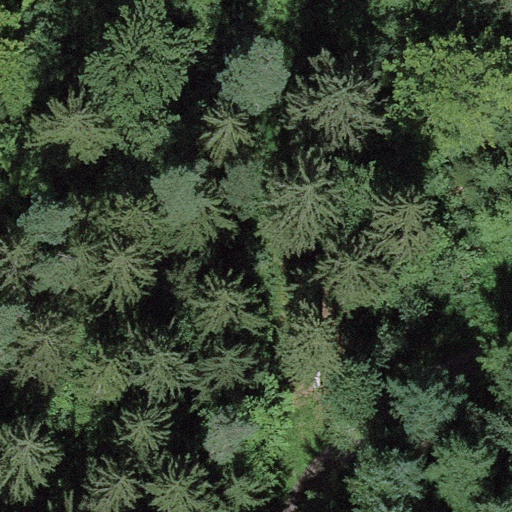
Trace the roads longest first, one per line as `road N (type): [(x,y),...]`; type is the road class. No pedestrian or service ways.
road 1 (track): [(183,0),(200,214),(278,511)]
road 2 (track): [(511,343),(384,406),(309,474),(293,511)]
